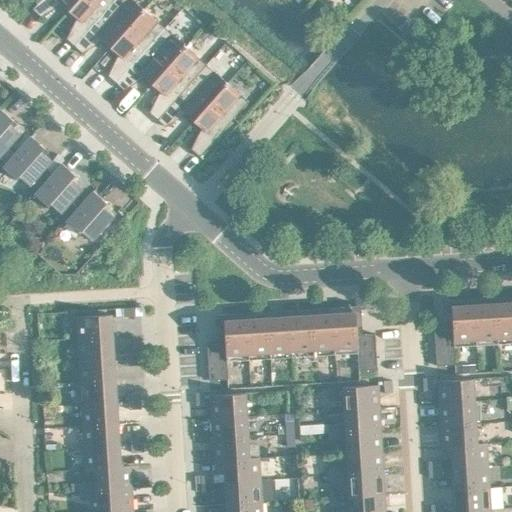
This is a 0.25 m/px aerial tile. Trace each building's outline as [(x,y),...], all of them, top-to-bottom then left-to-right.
[(62,0),(70,6),(74,0),(37,0),(33,4),(42,12),(56,3),(54,0),(62,0)] [(67,34),(75,42),(111,0),(74,0),(70,6),(82,17),(78,21),(75,19),(67,34)] [(99,32),(111,43),(145,5),(139,0),(111,0),(75,42),(84,49),(98,40),(95,36),(99,32)] [(109,71),(117,78),(166,23),(145,5),(111,43),(124,54),(120,58),(116,56),(109,71)] [(140,68),(153,79),(186,42),(166,23),(117,78),(125,86),(139,76),(137,73),(140,68)] [(150,108),(158,115),(207,60),(186,42),(153,79),(165,90),(162,94),(158,92),(150,108)] [(182,105),(194,116),(228,79),(207,60),(158,115),(167,123),(181,113),(178,109),(182,105)] [(228,79),(194,116),(206,127),(203,131),(199,129),(192,144),(201,152),(249,97),(228,79)] [(15,123),(18,119),(1,104),(0,104),(0,151),(8,143),(21,128),(15,123)] [(46,150),(49,147),(32,132),(16,150),(8,159),(5,162),(18,174),(20,171),(30,180),(32,179),(40,170),(52,156),(46,150)] [(8,143),(0,151),(8,159),(16,150),(8,143)] [(77,178),(80,174),(63,159),(47,177),(39,186),(36,190),(49,202),(51,199),(62,208),(63,206),(72,197),(83,183),(77,178)] [(40,170),(32,179),(39,186),(47,177),(40,170)] [(82,227),(92,236),(114,211),(108,206),(111,202),(94,187),(79,204),(71,213),(67,218),(80,229),(82,227)] [(72,197),(63,206),(71,213),(79,204),(72,197)] [(511,338),(511,297),(446,302),(448,325),(435,326),(437,362),(456,361),(455,342),(511,338)] [(136,311),(135,303),(123,304),(124,312),(136,311)] [(362,307),(290,312),(293,353),(358,349),(359,367),(378,365),(375,330),(363,330),(362,307)] [(77,312),(78,335),(114,333),(112,310),(77,312)] [(293,353),(290,312),(219,316),(220,339),(208,340),(210,376),(228,375),(227,357),(293,353)] [(78,335),(80,356),(115,354),(114,333),(78,335)] [(126,346),(126,354),(138,353),(138,345),(126,346)] [(138,353),(126,354),(127,362),(139,361),(138,353)] [(80,356),(81,378),(116,376),(115,354),(80,356)] [(424,374),(425,386),(433,386),(432,374),(424,374)] [(438,377),(440,399),(475,397),(473,375),(438,377)] [(81,378),(82,400),(118,398),(116,376),(81,378)] [(393,388),(392,376),(384,377),(385,389),(393,388)] [(343,383),(345,405),(380,403),(379,381),(343,383)] [(128,389),(129,397),(141,396),(140,388),(128,389)] [(197,388),(197,400),(205,400),(205,388),(197,388)] [(211,391),(212,414),(247,411),(246,389),(211,391)] [(141,396),(129,397),(129,405),(141,404),(141,396)] [(440,399),(441,421),(476,419),(475,397),(440,399)] [(82,400),(84,422),(119,419),(118,398),(82,400)] [(329,420),(329,428),(381,425),(380,403),(345,405),(346,419),(329,420)] [(212,414),(213,435),(249,433),(247,411),(212,414)] [(286,419),(287,431),(295,430),(294,418),(286,419)] [(84,422),(85,443),(120,441),(119,419),(84,422)] [(442,443),(452,443),(452,442),(478,440),(477,439),(476,419),(441,421),(442,443)] [(309,421),(300,422),(300,430),(309,429),(309,421)] [(347,435),(347,449),(383,446),(381,425),(329,428),(330,436),(347,435)] [(295,430),(287,431),(288,442),(296,442),(295,430)] [(131,432),(132,440),(144,439),(143,432),(131,432)] [(215,457),(224,457),(224,456),(250,454),(250,453),(249,433),(213,435),(215,457)] [(144,439),(132,440),(132,448),(144,447),(144,439)] [(452,442),(452,443),(453,463),(488,461),(487,439),(477,439),(478,440),(452,442)] [(86,466),(96,465),(96,464),(122,462),(122,461),(120,441),(85,443),(86,466)] [(331,463),(332,471),(384,468),(383,446),(347,449),(348,462),(331,463)] [(224,456),(224,457),(226,477),(261,475),(259,453),(250,453),(250,454),(224,456)] [(429,457),(430,465),(442,464),(441,456),(429,457)] [(80,479),(80,487),(132,483),(131,461),(122,461),(122,462),(96,464),(96,465),(97,478),(80,479)] [(453,463),(454,485),(490,483),(488,461),(453,463)] [(442,464),(430,465),(430,473),(442,472),(442,464)] [(349,478),(350,492),(385,490),(384,468),(332,471),(332,479),(349,478)] [(202,471),(202,479),(214,478),(214,470),(202,471)] [(226,477),(227,499),(262,497),(261,475),(226,477)] [(214,478),(202,479),(203,487),(215,486),(214,478)] [(98,494),(98,507),(134,505),(132,483),(80,487),(81,495),(98,494)] [(454,485),(456,507),(491,505),(490,483),(454,485)] [(334,507),(334,511),(382,511),(387,511),(385,490),(350,492),(351,506),(334,507)] [(227,499),(227,511),(263,511),(262,497),(227,499)] [(297,511),(297,500),(282,501),(282,511),(297,511)] [(432,501),(432,509),(444,508),(444,500),(432,501)]
